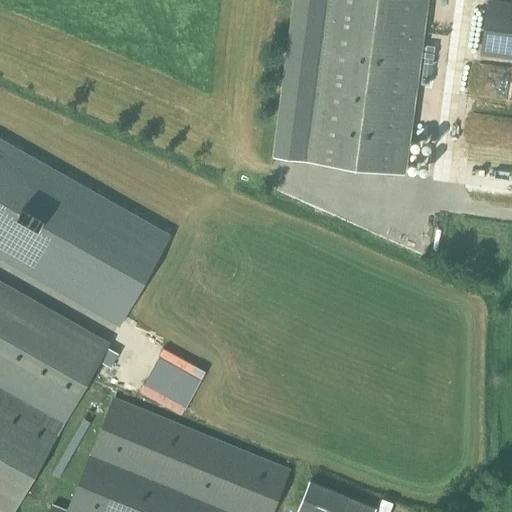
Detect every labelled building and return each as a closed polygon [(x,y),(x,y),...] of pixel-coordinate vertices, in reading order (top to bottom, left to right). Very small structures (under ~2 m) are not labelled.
[(293,0),(273,155),(307,159),(405,172),(427,0),(293,0)] [(511,58),(511,3),(489,0),(481,54),(511,58)] [(478,143),(490,142),(489,119),(477,119),(478,143)] [(169,234),(0,138),(0,258),(119,325),(170,235),(169,234)] [(511,196),(511,174),(462,174),(462,195),(511,196)] [(15,511),(110,342),(0,280),(0,509),(5,511),(15,511)] [(144,384),(187,407),(202,380),(159,357),(144,384)] [(115,395),(69,508),(54,502),(49,511),(271,511),(290,467),(115,395)] [(375,511),(377,507),(310,480),(296,511),(375,511)]
